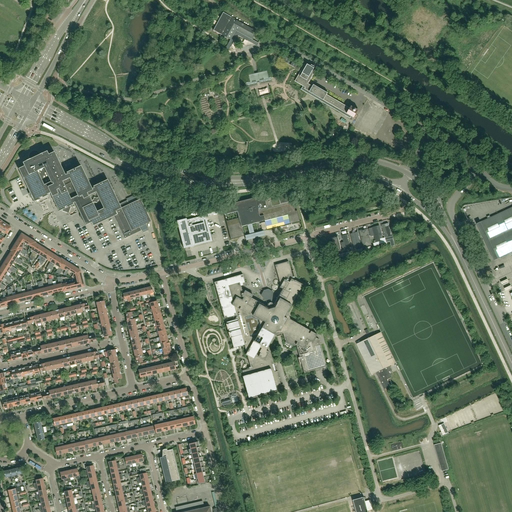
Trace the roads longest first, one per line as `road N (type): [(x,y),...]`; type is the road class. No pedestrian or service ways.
road 1 (residential): [(306,236),(378,489)]
road 2 (unclassified): [(430,133),(282,44),(236,56)]
road 3 (secondary): [(25,114),(140,170),(220,181)]
road 4 (secondary): [(220,181),(121,149),(31,103)]
road 5 (unclassified): [(478,170),(452,199),(451,214),(511,342)]
road 6 (residential): [(160,273),(306,236)]
road 7 (secondary): [(511,363),(458,249)]
road 8 (residential): [(0,368),(122,340)]
